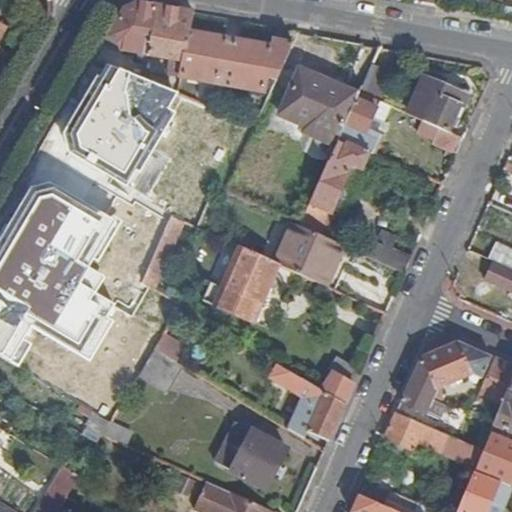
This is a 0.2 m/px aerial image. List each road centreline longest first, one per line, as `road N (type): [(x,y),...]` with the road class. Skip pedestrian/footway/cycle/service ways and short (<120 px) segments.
road 1 (residential): [(511,46),(259,0)]
road 2 (residential): [(511,93),(418,302)]
road 3 (residential): [(418,302),(325,511)]
road 4 (secondary): [(0,148),(86,0)]
